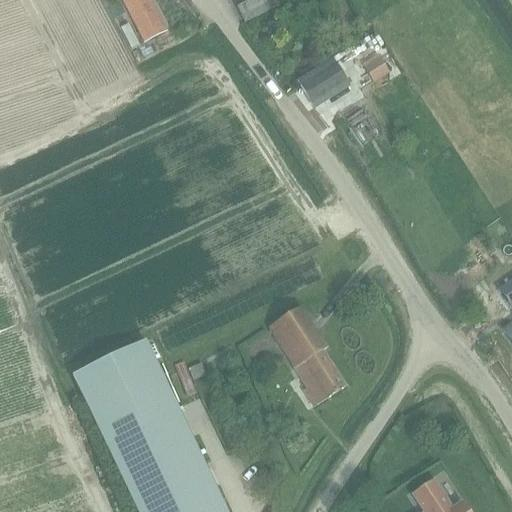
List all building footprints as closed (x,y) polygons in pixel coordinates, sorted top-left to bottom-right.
[(117,0),(142,45),(163,34),(144,0),(117,0)] [(176,0),(148,0),(164,35),(187,24),(176,0)] [(247,22),(271,9),(265,0),(251,0),(238,7),(247,22)] [(481,51),(495,43),(489,32),(475,40),(481,51)] [(346,70),(352,80),(369,70),(363,60),(346,70)] [(511,283),(502,291),(511,304),(511,327),(506,332),(511,340),(511,283)] [(325,403),(344,391),(322,356),(326,353),(299,311),(267,331),(306,393),(302,395),(313,411),(325,403)] [(145,341),(73,376),(107,448),(137,511),(226,511),(180,414),(145,341)] [(464,511),(460,505),(451,510),(433,482),(411,496),(421,511),(464,511)]
